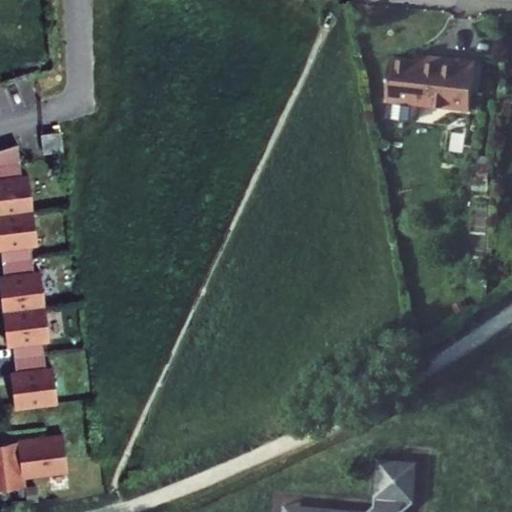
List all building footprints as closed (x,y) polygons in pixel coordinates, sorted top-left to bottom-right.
[(471,111),(477,63),(442,59),(441,64),(393,58),(388,101),(390,102),(389,119),(392,119),(391,122),(416,125),(416,122),(419,123),(421,105),(471,111)] [(0,196),(31,191),(29,179),(22,180),(18,147),(0,152),(0,196)] [(33,213),(31,191),(0,196),(0,251),(1,251),(5,280),(0,280),(0,292),(7,348),(13,347),(15,361),(17,376),(11,377),(14,408),(57,397),(33,213)] [(69,473),(64,437),(0,444),(0,491),(25,488),(24,478),(69,473)] [(390,511),(402,503),(403,476),(402,476),(391,462),(365,461),(362,507),(356,511),(390,511)]
